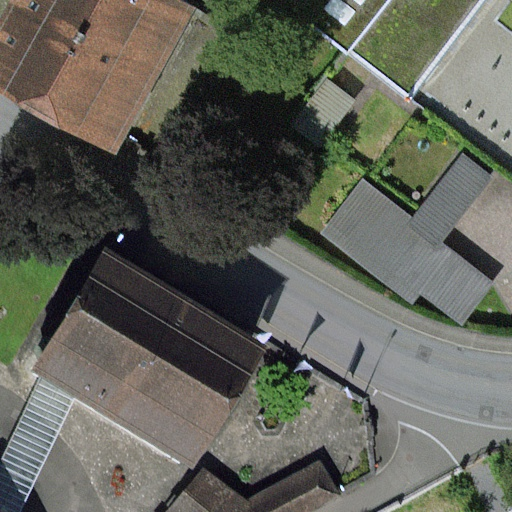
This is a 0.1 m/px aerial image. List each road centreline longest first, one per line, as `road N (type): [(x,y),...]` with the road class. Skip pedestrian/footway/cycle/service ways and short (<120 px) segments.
road 1 (tertiary): [(459,382),(395,362),(308,319),(0,140)]
road 2 (residential): [(340,511),(425,459),(446,429),(459,382)]
